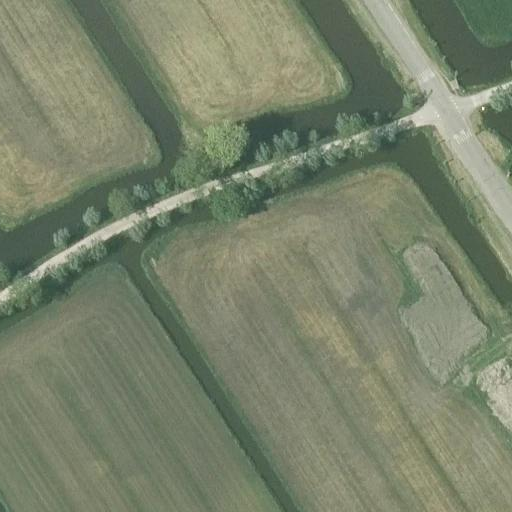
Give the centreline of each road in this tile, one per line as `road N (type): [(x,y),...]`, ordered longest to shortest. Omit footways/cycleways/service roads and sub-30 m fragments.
road 1 (track): [(0,303),(134,219),(511,87)]
road 2 (unclassified): [(511,221),(370,0)]
